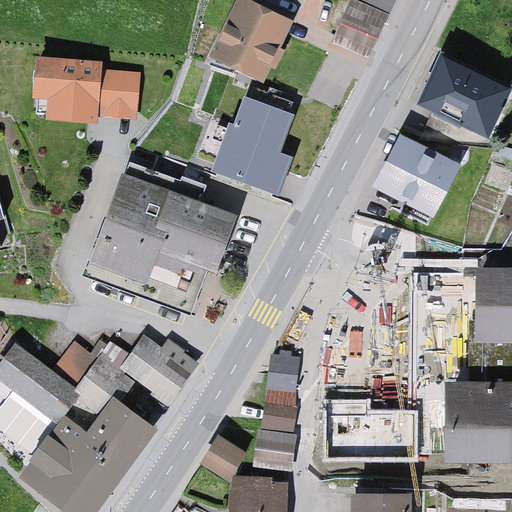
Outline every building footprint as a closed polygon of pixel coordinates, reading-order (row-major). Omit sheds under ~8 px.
[(303,19),(260,0),(240,0),(215,55),(274,82),(303,19)] [(353,0),(335,40),(366,54),(391,0),(353,0)] [(511,0),(504,0),(487,36),(511,48),(511,0)] [(99,59),(35,53),(31,94),(48,95),(46,115),(94,119),(95,112),(136,115),(140,72),(98,69),(99,59)] [(488,140),(511,93),(511,86),(450,55),(424,107),(488,140)] [(291,112),(244,95),(233,124),(230,123),(213,167),(276,191),(290,155),(277,150),(291,112)] [(442,213),(468,163),(403,128),(376,178),(442,213)] [(205,184),(126,156),(81,272),(190,312),(207,266),(213,268),(234,214),(199,202),(205,184)] [(468,385),(448,385),(448,456),(511,456),(511,272),(479,272),(479,329),(468,329),(468,385)] [(429,298),(429,318),(456,318),(456,299),(429,298)] [(166,404),(198,357),(152,327),(120,374),(166,404)] [(52,374),(14,348),(0,366),(0,377),(16,390),(0,410),(0,428),(39,457),(25,478),(72,511),(89,511),(151,430),(115,403),(130,383),(74,347),(52,374)] [(261,467),(295,470),(305,356),(271,353),(261,467)] [(325,402),(325,458),(414,457),(413,412),(367,413),(367,402),(325,402)] [(281,511),(283,483),(233,480),(230,511),(281,511)] [(406,511),(406,493),(356,494),(356,511),(406,511)]
